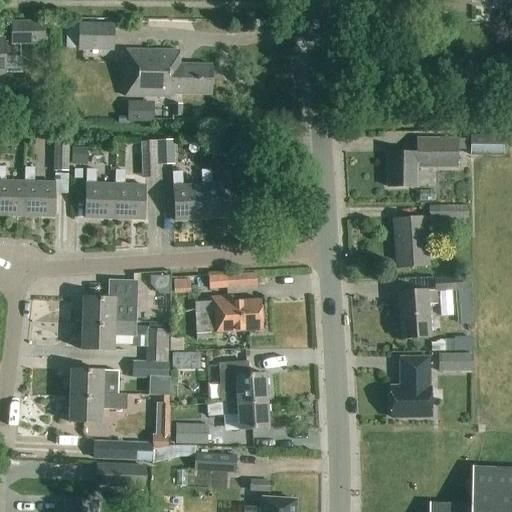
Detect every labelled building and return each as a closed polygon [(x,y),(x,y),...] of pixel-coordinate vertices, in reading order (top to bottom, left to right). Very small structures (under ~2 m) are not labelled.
[(11,45),(43,44),(42,22),(10,23),(11,45)] [(78,25),(78,50),(112,50),(112,25),(78,25)] [(395,33),(394,47),(405,48),(406,34),(395,33)] [(2,39),(0,38),(0,74),(3,75),(21,74),(20,57),(3,58),(2,39)] [(178,52),(126,51),(125,97),(173,98),(173,95),(212,95),(213,65),(178,65),(178,52)] [(26,97),(27,116),(56,114),(55,96),(26,97)] [(181,104),(172,104),(172,116),(181,116),(181,104)] [(470,157),(503,157),(503,136),(470,136),(470,157)] [(387,153),(387,187),(414,188),(415,167),(455,167),(455,140),(415,140),(414,153),(387,153)] [(157,178),(155,141),(140,142),(141,179),(157,178)] [(174,166),(173,141),(156,141),(157,167),(174,166)] [(69,143),(53,143),(53,172),(68,172),(69,143)] [(251,145),(237,146),(238,182),(252,182),(251,145)] [(72,147),(71,165),(87,165),(87,147),(72,147)] [(24,181),(23,181),(4,181),(5,167),(0,166),(0,215),(23,217),(24,181)] [(24,168),(23,181),(24,181),(23,217),(53,217),(54,182),(33,182),(34,168),(24,168)] [(95,170),(86,170),(85,218),(114,219),(115,185),(114,185),(95,184),(95,170)] [(204,219),(234,217),(231,183),(211,185),(210,170),(200,171),(201,185),(202,185),(204,219)] [(115,185),(114,219),(143,220),(144,186),(124,185),(124,171),(115,171),(114,185),(115,185)] [(202,185),(201,185),(182,186),(181,172),(172,173),(175,221),(204,219),(202,185)] [(382,201),(347,200),(347,213),(382,214),(382,201)] [(428,207),(428,220),(467,219),(467,206),(428,207)] [(425,218),(393,220),(396,268),(428,266),(425,218)] [(247,288),(246,274),(226,276),(227,289),(247,288)] [(455,291),(457,324),(471,323),(469,277),(434,279),(434,292),(455,291)] [(82,298),(81,324),(114,326),(114,322),(115,307),(129,307),(130,289),(114,288),(114,299),(82,298)] [(434,290),(427,291),(398,293),(401,339),(430,338),(428,305),(435,305),(434,290)] [(150,323),(165,323),(166,297),(151,297),(150,323)] [(262,331),(260,300),(225,302),(225,297),(207,298),(208,302),(192,303),(195,343),(212,342),(211,334),(262,331)] [(81,324),(81,350),(113,351),(114,337),(135,337),(136,322),(114,322),(114,326),(81,324)] [(168,364),(169,330),(146,330),(145,363),(168,364)] [(428,339),(429,349),(468,349),(468,338),(428,339)] [(438,355),(438,372),(472,372),(472,354),(438,355)] [(399,387),(390,387),(390,418),(430,417),(429,387),(428,358),(399,358),(399,387)] [(267,401),(265,375),(248,376),(247,362),(218,364),(220,402),(237,401),(237,403),(267,401)] [(168,379),(169,364),(168,364),(145,363),(132,363),(132,378),(168,379)] [(70,370),(69,397),(101,398),(101,394),(102,379),(116,380),(117,369),(103,369),(103,371),(70,370)] [(101,398),(69,397),(68,423),(100,424),(101,409),(125,410),(125,395),(101,394),(101,398)] [(159,438),(168,438),(169,397),(152,397),(152,403),(159,403),(159,438)] [(268,428),(267,401),(237,403),(238,430),(268,428)] [(227,416),(227,404),(206,404),(207,417),(227,416)] [(175,425),(175,445),(207,446),(208,426),(175,425)] [(208,430),(209,448),(230,447),(230,430),(208,430)] [(143,444),(97,442),(96,459),(142,460),(143,444)] [(45,458),(45,448),(23,448),(23,457),(45,458)] [(195,471),(235,473),(236,455),(196,453),(195,471)] [(144,490),(145,466),(112,464),(111,488),(144,490)] [(511,511),(511,470),(473,469),(471,507),(430,506),(429,511),(511,511)] [(249,492),(269,493),(270,481),(250,480),(249,492)] [(159,511),(175,511),(176,498),(160,498),(159,511)] [(261,498),(260,507),(244,506),(243,511),(294,511),(295,500),(261,498)] [(65,511),(94,511),(95,502),(66,502),(65,511)]
